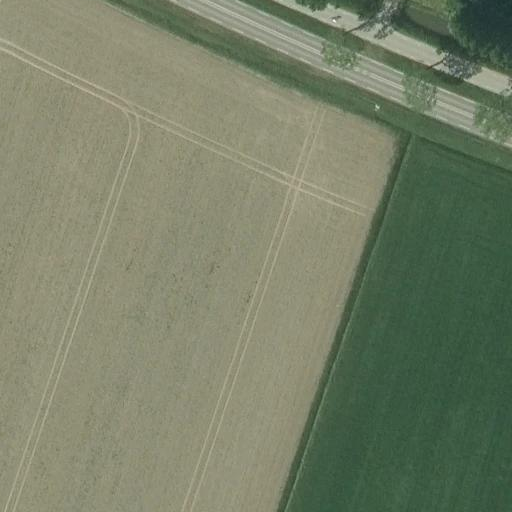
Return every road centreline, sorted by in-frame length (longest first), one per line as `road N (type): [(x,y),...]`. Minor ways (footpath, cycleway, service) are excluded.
road 1 (primary): [(511,135),(203,0)]
road 2 (unclassified): [(511,95),(297,0)]
